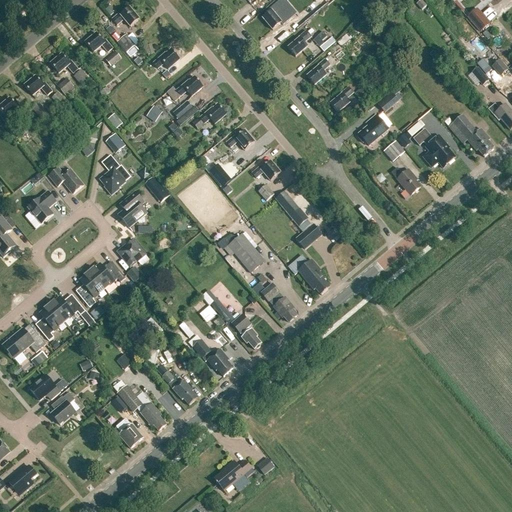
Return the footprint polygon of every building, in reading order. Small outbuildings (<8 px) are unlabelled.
[(270,13),(262,19),(273,31),(281,24),(283,26),(296,15),(283,0),(282,0),(269,11),(270,13)] [(422,0),(419,3),(425,9),(431,4),(427,0),(422,0)] [(124,20),(130,28),(139,20),(129,9),(121,16),(119,14),(112,20),(117,26),(124,20)] [(468,18),(480,33),(490,24),(477,10),(468,18)] [(101,24),(103,32),(110,30),(108,22),(101,24)] [(483,35),(488,40),(493,35),(488,30),(483,35)] [(307,31),(300,37),(301,39),(289,49),(296,58),(309,47),(305,43),(312,37),(307,31)] [(324,32),(318,37),(323,42),(328,37),(324,32)] [(351,53),(357,48),(352,41),(354,39),(349,33),(341,40),(351,53)] [(85,43),(93,53),(102,46),(108,53),(114,48),(106,39),(103,42),(96,34),(85,43)] [(116,42),(130,57),(139,49),(125,34),(116,42)] [(321,48),(324,52),(337,41),(333,37),(321,48)] [(155,54),(152,44),(145,47),(148,56),(155,54)] [(157,70),(163,64),(168,70),(180,60),(171,50),(166,54),(165,54),(153,64),(157,70)] [(105,60),(111,66),(121,58),(115,52),(105,60)] [(69,63),(63,55),(51,65),(59,75),(68,68),(74,75),(79,71),(72,62),(69,63)] [(139,59),(134,62),(138,67),(142,63),(139,59)] [(326,60),(318,67),(319,67),(307,77),(315,86),(327,76),(323,72),(330,66),(326,60)] [(482,60),(476,65),(486,75),(491,70),(482,60)] [(500,60),(492,67),(500,77),(508,70),(500,60)] [(476,68),(471,73),(482,86),(487,82),(476,68)] [(167,72),(162,75),(166,80),(171,76),(167,72)] [(88,81),(81,73),(74,79),(80,87),(88,81)] [(53,93),(45,84),(43,86),(36,77),(24,87),(33,97),(42,89),(48,97),(53,93)] [(181,97),(187,92),(191,97),(203,87),(195,77),(189,82),(189,81),(177,92),(181,97)] [(68,79),(58,87),(65,96),(75,88),(68,79)] [(511,88),(508,84),(501,90),(511,101),(511,102),(511,88)] [(107,87),(100,94),(104,98),(111,92),(107,87)] [(354,95),(361,103),(370,95),(363,87),(354,95)] [(349,88),(341,94),(342,95),(330,105),(338,114),(350,104),(347,100),(354,94),(349,88)] [(52,98),(60,107),(66,103),(58,93),(52,98)] [(377,107),(385,117),(400,104),(392,95),(377,107)] [(19,106),(17,107),(10,99),(0,107),(0,110),(7,119),(16,111),(22,118),(26,114),(19,106)] [(496,114),(511,132),(511,111),(506,105),(500,111),(491,100),(485,105),(494,116),(496,114)] [(174,113),(180,120),(177,123),(181,127),(200,112),(196,107),(194,108),(188,101),(174,113)] [(33,109),(43,121),(50,116),(39,103),(33,109)] [(218,105),(213,110),(212,109),(199,119),(204,125),(210,120),(215,125),(226,115),(218,105)] [(153,107),(145,119),(154,125),(162,113),(153,107)] [(75,113),(67,114),(68,122),(76,121),(75,113)] [(368,127),(359,135),(368,146),(388,130),(376,116),(366,125),(368,127)] [(449,128),(463,145),(467,141),(477,152),(478,151),(484,158),(494,150),(488,143),(490,141),(481,130),(477,133),(463,116),(449,128)] [(116,118),(110,123),(117,132),(123,126),(116,118)] [(407,131),(411,137),(428,125),(424,119),(407,131)] [(13,122),(5,128),(16,140),(23,134),(13,122)] [(174,124),(169,128),(173,133),(178,129),(174,124)] [(58,130),(47,139),(52,143),(62,134),(58,130)] [(179,130),(174,134),(178,139),(183,135),(179,130)] [(456,159),(446,146),(447,145),(439,136),(433,141),(424,130),(413,140),(419,147),(424,143),(427,147),(425,148),(429,153),(423,158),(432,169),(438,163),(443,169),(456,159)] [(237,143),(244,152),(255,143),(245,131),(236,138),(235,136),(226,143),(230,149),(237,143)] [(407,147),(411,143),(403,134),(399,137),(407,147)] [(116,135),(107,142),(117,154),(126,147),(116,135)] [(397,143),(384,155),(393,165),(406,154),(397,143)] [(89,145),(84,149),(89,156),(94,152),(89,145)] [(111,156),(102,164),(109,173),(100,181),(106,188),(106,189),(112,197),(119,190),(118,190),(126,183),(116,172),(121,168),(111,156)] [(189,157),(183,162),(188,168),(194,163),(189,157)] [(251,174),(256,179),(263,173),(271,182),(281,174),(281,173),(271,162),(262,169),(260,167),(251,174)] [(71,171),(64,176),(59,169),(49,177),(58,188),(64,183),(73,195),(84,187),(71,171)] [(397,181),(411,197),(421,188),(413,179),(414,177),(409,171),(397,181)] [(40,173),(36,177),(40,182),(44,178),(40,173)] [(145,186),(153,195),(162,187),(155,178),(145,186)] [(259,191),(266,201),(274,194),(267,185),(259,191)] [(286,188),(277,197),(302,224),(312,215),(286,188)] [(49,209),(57,203),(48,193),(28,209),(42,225),(54,216),(49,209)] [(121,206),(125,211),(119,216),(129,229),(147,214),(140,207),(144,204),(136,193),(121,206)] [(230,208),(223,212),(228,221),(225,223),(229,231),(240,225),(230,208)] [(7,235),(12,230),(2,218),(0,219),(0,254),(4,259),(10,253),(10,252),(16,247),(7,235)] [(306,251),(323,237),(314,226),(296,240),(306,251)] [(228,247),(250,275),(265,263),(242,235),(228,247)] [(223,251),(228,247),(232,243),(227,237),(218,245),(223,251)] [(133,240),(118,253),(130,268),(146,256),(133,240)] [(312,261),(299,272),(314,291),(316,289),(322,296),(330,289),(324,281),(325,280),(319,273),(321,271),(312,261)] [(90,273),(105,291),(118,280),(121,283),(126,279),(118,270),(110,277),(100,265),(90,273)] [(144,277),(136,268),(128,274),(135,284),(144,277)] [(82,300),(89,309),(94,305),(92,302),(105,291),(90,273),(80,281),(90,293),(82,300)] [(262,281),(256,287),(261,291),(267,285),(262,281)] [(292,311),(293,308),(285,298),(283,300),(278,294),(279,293),(272,285),(262,294),(268,302),(269,301),(283,318),(284,317),(289,323),(297,316),(292,311)] [(249,344),(255,350),(262,344),(255,337),(256,335),(252,330),(249,332),(247,329),(251,326),(243,316),(236,322),(219,304),(220,303),(218,300),(219,299),(215,294),(214,295),(212,294),(205,300),(229,328),(233,325),(243,337),(242,338),(248,345),(249,344)] [(191,304),(203,319),(213,311),(200,296),(191,304)] [(50,306),(65,324),(78,313),(81,316),(86,312),(78,303),(70,310),(60,298),(50,306)] [(42,333),(49,342),(54,338),(51,335),(65,324),(50,306),(40,314),(50,326),(42,333)] [(100,307),(91,314),(97,321),(106,314),(100,307)] [(96,325),(91,318),(86,322),(91,329),(96,325)] [(46,345),(36,333),(30,338),(23,330),(3,346),(14,360),(30,347),(36,354),(46,345)] [(218,370),(224,378),(234,369),(228,362),(229,361),(220,350),(214,356),(211,352),(197,336),(188,343),(192,348),(193,348),(202,360),(205,358),(208,361),(216,371),(218,370)] [(56,340),(52,344),(57,350),(61,346),(56,340)] [(236,355),(240,351),(231,341),(227,345),(236,355)] [(134,348),(127,354),(132,361),(139,355),(134,348)] [(146,362),(156,365),(159,353),(149,350),(146,362)] [(126,355),(118,362),(124,369),(132,362),(126,355)] [(31,362),(37,368),(41,365),(36,358),(31,362)] [(89,361),(80,365),(84,373),(93,368),(89,361)] [(90,382),(98,384),(100,375),(92,374),(90,382)] [(121,390),(129,384),(121,374),(113,381),(121,390)] [(55,387),(46,376),(30,389),(40,402),(46,397),(48,397),(52,401),(61,393),(55,387)] [(173,391),(173,390),(182,401),(184,400),(189,406),(198,399),(192,393),(193,392),(184,381),(179,385),(175,380),(168,385),(173,391)] [(63,381),(55,387),(61,393),(68,387),(63,381)] [(127,386),(118,393),(134,414),(138,410),(144,406),(139,400),(137,397),(131,391),(127,386)] [(63,398),(63,397),(51,407),(56,412),(51,416),(61,426),(76,414),(69,405),(75,400),(69,393),(63,398)] [(120,414),(127,408),(120,399),(113,404),(120,414)] [(144,406),(138,410),(141,414),(153,428),(154,426),(160,432),(167,426),(160,417),(162,416),(152,404),(150,401),(144,406)] [(132,425),(131,426),(126,419),(117,427),(122,434),(120,436),(131,450),(144,439),(132,425)] [(0,461),(9,453),(7,450),(7,448),(5,445),(2,445),(0,442),(0,461)] [(256,467),(264,477),(274,468),(266,459),(256,467)] [(214,480),(224,492),(244,476),(247,479),(255,473),(245,461),(238,467),(234,462),(225,470),(226,471),(214,480)] [(8,483),(20,497),(34,485),(31,482),(37,477),(29,467),(19,476),(18,475),(8,483)]
